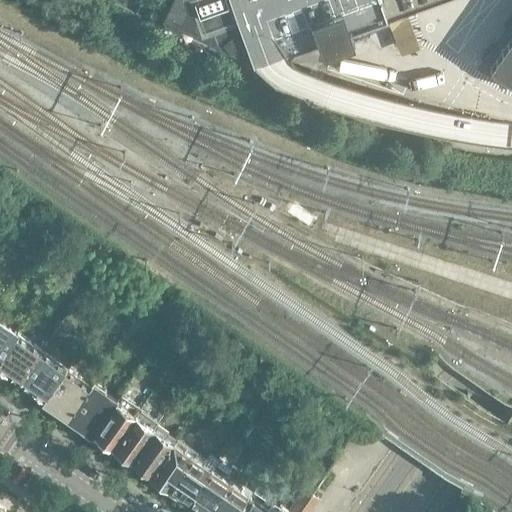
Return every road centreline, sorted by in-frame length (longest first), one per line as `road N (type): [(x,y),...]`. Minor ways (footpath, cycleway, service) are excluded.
road 1 (secondary): [(384,511),(511,328)]
road 2 (residential): [(111,511),(0,433)]
